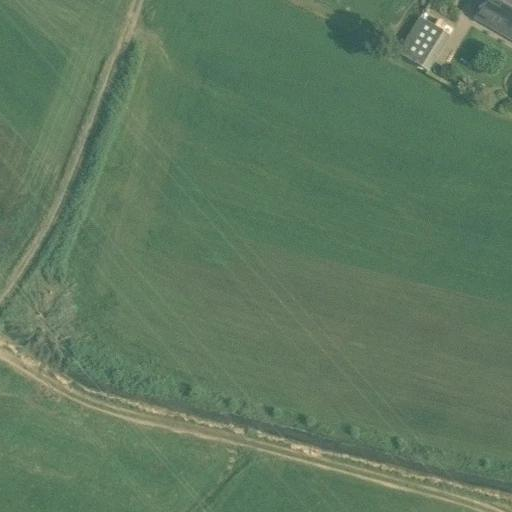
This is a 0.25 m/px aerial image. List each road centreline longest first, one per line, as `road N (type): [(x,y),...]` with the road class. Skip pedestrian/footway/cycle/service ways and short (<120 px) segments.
road 1 (track): [(0,356),(112,414),(491,511)]
road 2 (track): [(139,0),(71,179),(0,311)]
